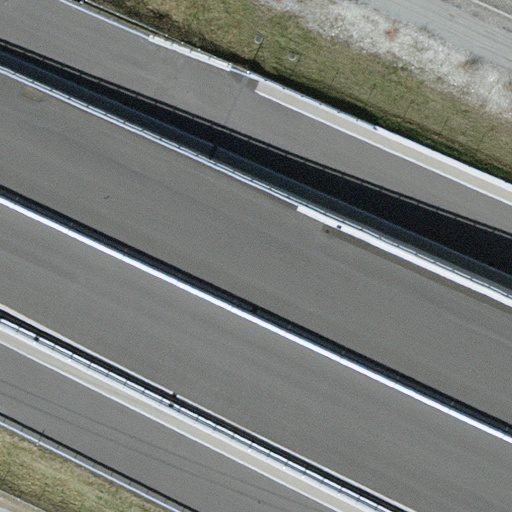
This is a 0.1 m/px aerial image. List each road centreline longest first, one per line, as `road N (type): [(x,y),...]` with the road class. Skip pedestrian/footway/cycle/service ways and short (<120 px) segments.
road 1 (motorway): [(511,380),(0,140)]
road 2 (motorway): [(511,247),(0,18)]
road 3 (motorway): [(0,285),(511,511)]
road 4 (motorway): [(0,356),(280,511)]
